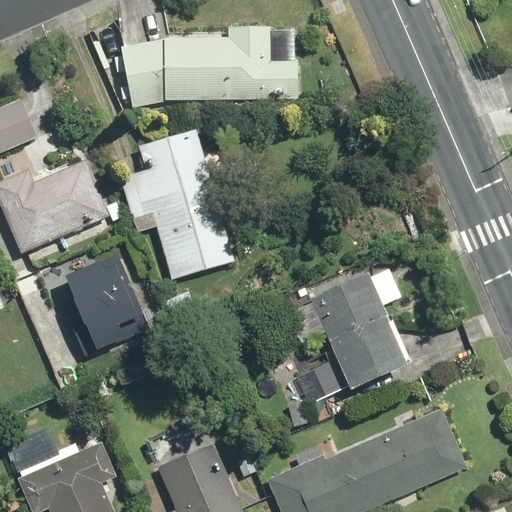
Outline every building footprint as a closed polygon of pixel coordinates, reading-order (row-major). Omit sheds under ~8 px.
[(165,100),(299,100),(300,33),(274,33),(274,28),(234,28),(223,38),(161,38),(161,17),(117,26),(123,47),(117,49),(130,109),(165,100)] [(34,91),(0,103),(0,151),(50,133),(34,91)] [(154,225),(170,281),(238,262),(201,129),(135,147),(142,172),(117,179),(132,231),(154,225)] [(78,147),(0,179),(0,205),(21,256),(108,219),(78,147)] [(118,251),(60,275),(92,356),(151,332),(118,251)] [(403,365),(367,272),(278,311),(292,347),(323,334),(334,361),(291,378),(301,405),(403,365)] [(0,278),(0,310),(11,306),(0,278)] [(323,455),(268,480),(282,511),(365,511),(467,467),(441,409),(325,461),(323,455)] [(22,476),(17,478),(30,511),(37,511),(44,510),(45,511),(114,511),(102,484),(118,476),(103,440),(84,449),(72,420),(9,447),(22,476)] [(241,511),(214,442),(156,465),(175,511),(173,511),(241,511)]
